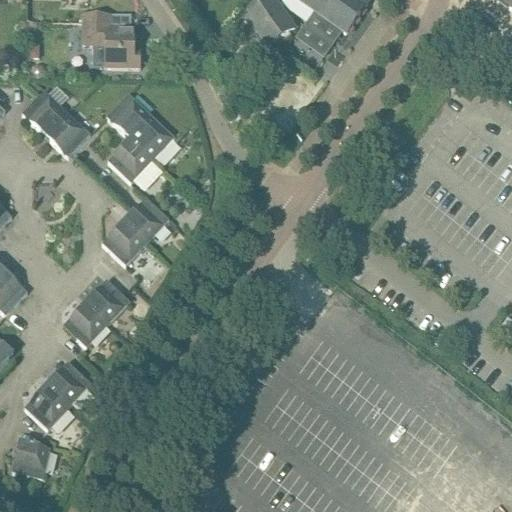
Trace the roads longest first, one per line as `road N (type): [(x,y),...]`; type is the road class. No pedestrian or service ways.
road 1 (tertiary): [(105,511),(144,431),(306,207)]
road 2 (residential): [(306,207),(229,145),(151,0)]
road 3 (residential): [(511,370),(306,207)]
road 4 (tertiary): [(306,207),(430,34),(443,0)]
road 5 (residential): [(42,311),(92,263),(100,196),(55,165),(25,183)]
road 6 (residential): [(25,183),(42,311)]
